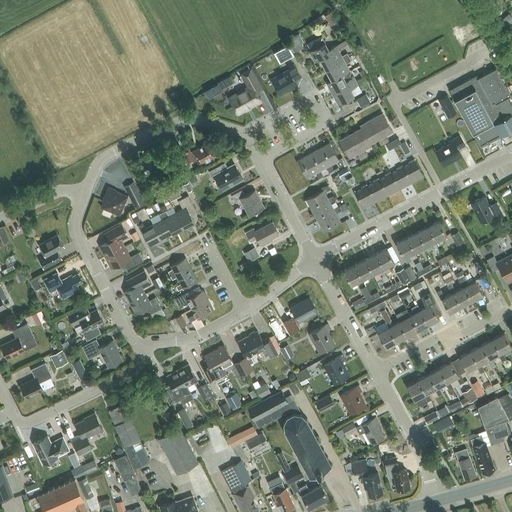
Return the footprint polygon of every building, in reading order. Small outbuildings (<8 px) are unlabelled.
[(328,49),(325,42),(321,36),(307,43),(311,50),(309,51),(315,62),(320,59),(338,49),(339,49),(337,44),(328,49)] [(288,43),(274,51),(279,62),(294,54),(288,43)] [(325,69),(349,57),(347,53),(342,56),(338,49),(320,59),(325,69)] [(342,74),(343,74),(350,71),(346,63),(351,60),(349,57),(325,69),(331,80),(342,74)] [(278,91),(279,93),(292,86),(293,88),(297,86),(294,80),(301,76),(295,66),(288,70),(279,75),(271,79),(275,87),(274,87),(277,92),(278,91)] [(449,89),(480,147),(511,129),(511,105),(507,96),(510,95),(495,67),(477,77),(476,74),(449,89)] [(257,92),(261,89),(251,69),(242,74),(249,87),(230,97),(238,113),(261,101),(257,92)] [(332,93),(356,80),(354,77),(353,77),(350,71),(343,74),(342,74),(331,80),(326,82),(332,93)] [(356,80),(332,93),(338,104),(354,96),(350,89),(358,84),(356,80)] [(366,93),(356,98),(360,107),(370,101),(366,93)] [(457,112),(447,94),(438,99),(447,117),(457,112)] [(372,119),(385,143),(389,141),(387,137),(386,137),(385,135),(393,131),(383,113),(372,119)] [(385,143),(372,119),(360,125),(361,128),(370,144),(371,143),(378,139),(379,141),(378,141),(381,146),(385,143)] [(370,144),(361,128),(351,133),(364,158),(368,156),(366,151),(365,152),(364,150),(372,145),(371,143),(370,144)] [(364,158),(351,133),(339,140),(349,158),(357,153),(358,156),(360,160),(364,158)] [(458,149),(465,145),(460,135),(449,141),(450,144),(436,151),(444,166),(462,156),(458,149)] [(200,165),(216,156),(208,142),(191,151),(189,148),(181,152),(188,164),(197,159),(200,165)] [(321,147),(331,164),(337,161),(340,166),(344,164),(341,158),(339,159),(329,142),(321,147)] [(331,164),(321,147),(311,153),(320,170),(326,167),(329,172),(333,170),(332,167),(331,164)] [(320,170),(311,153),(297,160),(307,177),(315,173),(318,178),(323,176),(321,172),(320,170)] [(409,164),(404,167),(412,182),(423,176),(414,158),(408,161),(409,164)] [(222,189),(242,178),(235,164),(228,167),(225,162),(209,171),(213,177),(215,176),(222,189)] [(397,170),(391,173),(399,189),(412,182),(404,167),(403,165),(396,168),(397,170)] [(386,176),(379,180),(387,195),(399,189),(391,173),(390,171),(384,174),(386,176)] [(338,173),(332,176),(338,187),(344,184),(338,173)] [(189,178),(193,186),(199,183),(195,175),(189,178)] [(373,183),(368,186),(375,201),(387,195),(379,180),(378,177),(372,180),(373,183)] [(134,180),(124,185),(135,207),(145,202),(134,180)] [(184,184),(188,191),(192,189),(188,182),(184,184)] [(375,201),(368,186),(366,183),(361,186),(362,189),(355,192),(363,207),(375,201)] [(310,207),(328,198),(324,192),(330,189),(328,185),(321,187),(322,190),(306,199),(310,207)] [(101,207),(119,214),(127,196),(116,191),(117,190),(108,187),(104,195),(106,195),(101,207)] [(249,215),(264,207),(255,190),(245,195),(242,189),(231,195),(234,201),(240,198),(249,215)] [(176,212),(184,227),(194,221),(192,216),(198,213),(188,195),(178,200),(183,209),(176,212)] [(334,196),(328,198),(310,207),(316,217),(333,208),(330,202),(336,199),(334,196)] [(495,220),(503,216),(496,202),(489,205),(485,197),(471,203),(481,222),(481,223),(483,227),(485,225),(483,221),(493,216),(495,220)] [(340,206),(343,212),(348,210),(345,203),(340,206)] [(339,206),(333,208),(316,217),(323,231),(341,222),(336,213),(342,210),(339,206)] [(184,227),(176,212),(169,216),(166,210),(162,212),(165,218),(172,233),(184,227)] [(165,218),(162,212),(158,214),(161,220),(153,224),(163,242),(168,239),(166,236),(172,233),(165,218)] [(507,230),(511,226),(511,224),(509,219),(503,222),(507,230)] [(429,226),(436,240),(439,245),(444,242),(442,237),(447,235),(439,220),(429,226)] [(271,238),(279,234),(272,221),(255,231),(253,228),(245,232),(250,241),(257,238),(261,246),(272,240),(271,238)] [(105,256),(124,246),(121,239),(128,235),(122,223),(105,232),(109,240),(100,245),(105,256)] [(163,242),(153,224),(145,228),(142,223),(138,225),(141,230),(149,245),(156,241),(158,244),(163,242)] [(3,225),(0,226),(0,236),(4,244),(11,241),(3,225)] [(436,240),(429,226),(417,231),(425,246),(427,250),(432,248),(430,244),(436,240)] [(463,241),(458,230),(451,234),(456,245),(463,241)] [(140,238),(136,231),(130,234),(134,241),(140,238)] [(425,246),(417,231),(407,237),(414,252),(425,246)] [(57,234),(39,244),(45,256),(39,259),(44,268),(61,259),(57,250),(64,246),(57,234)] [(407,237),(396,243),(403,257),(404,257),(407,262),(412,259),(409,254),(414,252),(407,237)] [(105,256),(111,267),(125,260),(129,268),(143,260),(139,252),(130,257),(124,246),(105,256)] [(254,246),(244,252),(248,261),(259,255),(254,246)] [(376,253),(384,268),(386,272),(389,270),(387,266),(394,262),(387,247),(376,253)] [(373,273),(377,280),(381,278),(378,271),(384,268),(376,253),(365,259),(373,273)] [(451,253),(444,256),(447,261),(454,257),(451,253)] [(440,265),(447,261),(444,256),(437,260),(440,265)] [(494,256),(487,260),(493,271),(500,267),(507,281),(511,278),(511,264),(508,256),(497,262),(494,256)] [(170,275),(189,265),(185,257),(170,265),(172,269),(167,271),(170,275)] [(373,273),(365,259),(355,264),(362,279),(365,283),(369,281),(367,277),(373,273)] [(155,269),(152,264),(145,267),(148,273),(155,269)] [(362,279),(355,264),(344,270),(353,288),(358,286),(356,282),(362,279)] [(179,280),(193,272),(189,265),(170,275),(172,279),(177,277),(179,280)] [(405,269),(410,280),(416,276),(410,266),(405,269)] [(16,271),(20,281),(26,278),(21,268),(16,271)] [(403,268),(396,272),(403,284),(409,280),(403,268)] [(129,302),(145,293),(142,286),(151,281),(145,269),(127,278),(131,287),(124,291),(129,302)] [(77,284),(82,281),(78,273),(72,276),(72,274),(61,280),(57,272),(44,279),(50,292),(57,288),(63,298),(79,289),(77,284)] [(193,272),(179,280),(180,283),(176,286),(178,290),(183,288),(198,280),(193,272)] [(459,280),(462,287),(470,301),(483,294),(475,280),(469,284),(465,277),(459,280)] [(399,280),(392,283),(394,288),(401,284),(399,280)] [(415,289),(422,286),(420,281),(413,285),(415,289)] [(387,292),(394,288),(392,283),(385,287),(387,292)] [(449,294),(457,308),(470,301),(462,287),(455,291),(452,284),(448,286),(452,293),(449,294)] [(366,303),(373,300),(370,295),(366,286),(361,288),(366,298),(364,299),(366,303)] [(192,308),(208,299),(203,289),(188,297),(186,292),(175,298),(180,307),(189,302),(192,308)] [(441,290),(437,292),(441,299),(442,298),(449,312),(457,308),(449,294),(445,297),(441,290)] [(370,295),(373,300),(380,296),(377,291),(370,295)] [(439,318),(431,303),(435,301),(430,292),(421,297),(426,306),(421,309),(420,309),(428,324),(439,318)] [(145,293),(129,302),(135,312),(147,306),(151,313),(161,308),(155,297),(149,300),(145,293)] [(392,301),(399,298),(397,293),(390,297),(392,301)] [(366,303),(362,296),(352,301),(356,308),(364,304),(366,303)] [(291,307),(298,320),(317,310),(310,297),(291,307)] [(208,299),(192,308),(195,313),(188,317),(190,321),(213,309),(208,299)] [(413,309),(409,311),(408,312),(418,330),(428,324),(420,309),(421,309),(417,303),(411,306),(413,309)] [(380,314),(378,309),(375,304),(368,308),(371,312),(376,310),(378,315),(380,314)] [(80,321),(85,329),(82,330),(87,339),(101,331),(97,324),(103,321),(97,309),(90,312),(86,305),(68,315),(73,325),(80,321)] [(388,324),(393,321),(384,307),(380,310),(388,324)] [(402,310),(406,317),(399,321),(407,335),(418,330),(408,312),(409,311),(406,307),(402,310)] [(44,308),(34,312),(39,324),(49,319),(44,308)] [(364,314),(363,312),(358,315),(362,323),(372,317),(369,312),(364,314)] [(180,326),(186,323),(181,313),(172,318),(175,323),(178,322),(180,326)] [(300,328),(293,316),(283,321),(290,334),(300,328)] [(367,327),(380,322),(378,318),(366,322),(367,327)] [(382,324),(384,329),(378,332),(386,347),(397,341),(389,326),(386,321),(382,324)] [(399,321),(389,326),(397,341),(407,335),(399,321)] [(8,358),(24,349),(21,342),(34,336),(27,323),(12,330),(16,337),(1,345),(8,358)] [(327,330),(331,329),(328,323),(309,333),(319,352),(335,344),(327,330)] [(279,346),(274,335),(263,341),(257,331),(248,336),(256,352),(262,349),(265,356),(268,354),(270,357),(278,353),(276,348),(279,346)] [(500,352),(502,351),(509,348),(511,353),(511,345),(511,346),(504,333),(493,339),(500,352)] [(250,355),(256,352),(248,336),(238,341),(246,357),(240,360),(246,372),(252,369),(250,364),(254,362),(250,355)] [(108,366),(122,359),(116,348),(117,348),(113,340),(100,346),(96,339),(82,346),(88,359),(101,352),(108,366)] [(500,352),(493,339),(482,344),(490,358),(491,357),(498,354),(502,361),(506,359),(502,351),(500,352)] [(286,359),(294,354),(288,343),(280,348),(286,359)] [(490,358),(482,344),(471,350),(479,364),(480,363),(487,360),(491,367),(495,365),(491,357),(490,358)] [(240,375),(246,372),(240,360),(234,363),(224,345),(214,350),(222,366),(228,363),(232,370),(236,367),(240,375)] [(62,349),(51,354),(57,366),(68,361),(62,349)] [(222,366),(214,350),(204,355),(209,363),(202,367),(210,382),(226,374),(222,366)] [(479,364),(471,350),(460,356),(467,370),(476,365),(480,373),(484,370),(480,363),(479,364)] [(334,384),(350,375),(342,362),(345,360),(342,354),(324,364),(334,384)] [(34,366),(47,361),(46,356),(32,362),(34,366)] [(81,380),(88,376),(79,359),(72,363),(81,380)] [(442,367),(449,380),(456,377),(460,384),(464,381),(460,374),(458,375),(451,361),(442,367)] [(43,390),(40,382),(52,376),(45,362),(31,369),(35,378),(21,385),(27,397),(43,390)] [(178,369),(187,386),(197,380),(188,364),(178,369)] [(306,377),(310,375),(306,366),(295,372),(302,385),(309,382),(306,377)] [(431,372),(438,386),(445,382),(449,390),(453,387),(449,380),(442,367),(431,372)] [(190,392),(187,386),(178,369),(167,375),(169,380),(164,382),(166,386),(162,389),(170,403),(190,392)] [(438,396),(441,394),(442,394),(438,386),(431,372),(420,378),(427,392),(434,389),(438,396)] [(431,399),(427,392),(420,378),(407,385),(415,399),(423,394),(427,402),(431,399)] [(206,382),(197,387),(204,401),(214,396),(206,382)] [(266,382),(256,388),(261,397),(271,392),(266,382)] [(359,392),(362,390),(359,384),(340,395),(351,414),(366,406),(359,392)] [(256,423),(257,423),(259,426),(285,413),(287,416),(283,423),(285,430),(309,476),(330,465),(319,442),(320,441),(321,440),(318,435),(317,435),(316,436),(306,418),(301,413),(294,399),(288,402),(285,397),(291,394),(287,386),(248,407),(256,423)] [(477,398),(472,387),(462,392),(468,403),(477,398)] [(226,397),(231,407),(241,402),(235,391),(226,397)] [(491,444),(504,439),(503,435),(510,433),(506,420),(508,419),(509,420),(511,418),(511,398),(508,392),(498,398),(497,396),(477,406),(485,427),(491,444)] [(315,401),(320,411),(335,403),(330,393),(315,401)] [(452,412),(457,409),(463,406),(460,400),(454,402),(448,405),(452,412)] [(219,406),(224,415),(231,411),(226,402),(219,406)] [(150,460),(124,403),(108,410),(134,467),(150,460)] [(178,410),(188,429),(194,426),(184,407),(178,410)] [(436,410),(423,416),(427,423),(439,417),(436,410)] [(87,436),(103,429),(95,413),(84,418),(85,419),(75,424),(82,436),(73,441),(79,453),(92,447),(87,436)] [(284,413),(263,425),(265,429),(284,420),(286,417),(284,413)] [(360,433),(364,431),(371,443),(383,436),(378,425),(380,424),(376,417),(356,427),(360,433)] [(345,432),(345,433),(356,427),(353,421),(336,431),(339,436),(345,432)] [(198,461),(180,426),(158,437),(176,472),(198,461)] [(253,426),(247,429),(250,436),(257,433),(253,426)] [(264,432),(246,440),(251,449),(268,441),(264,432)] [(483,471),(494,468),(489,453),(489,454),(482,433),(470,438),(473,445),(477,443),(482,456),(478,457),(483,471)] [(57,455),(69,449),(63,437),(51,442),(48,436),(33,442),(43,463),(58,456),(57,455)] [(120,455),(121,454),(124,449),(118,447),(115,453),(120,455)] [(465,478),(476,474),(469,455),(467,456),(465,450),(462,451),(461,449),(455,451),(465,478)] [(113,459),(119,471),(120,471),(131,495),(136,492),(137,495),(143,493),(125,453),(114,458),(113,459)] [(397,489),(410,486),(406,468),(399,469),(396,455),(384,458),(388,477),(394,476),(397,489)] [(369,494),(382,491),(378,471),(368,474),(367,470),(368,470),(365,458),(352,462),(355,473),(362,471),(363,475),(362,475),(364,483),(366,482),(369,494)] [(233,489),(234,492),(232,493),(240,507),(242,506),(244,511),(252,511),(258,509),(252,497),(254,496),(248,485),(246,486),(245,483),(251,479),(241,459),(221,470),(231,490),(233,489)] [(93,460),(82,465),(86,473),(96,468),(93,460)] [(283,471),(284,473),(287,480),(288,479),(291,487),(297,484),(295,479),(304,475),(299,463),(283,471)] [(0,500),(14,495),(2,464),(0,465),(0,500)] [(75,477),(86,473),(82,465),(72,469),(75,477)] [(49,489),(58,511),(65,511),(76,507),(78,511),(80,511),(87,509),(83,499),(85,498),(76,478),(49,489)] [(42,490),(40,482),(29,485),(32,493),(42,490)] [(299,487),(302,493),(309,507),(328,496),(321,483),(309,489),(306,483),(299,487)] [(276,506),(279,505),(281,510),(288,507),(290,508),(293,507),(293,505),(294,505),(286,487),(282,488),(280,484),(271,489),(273,492),(276,499),(274,500),(276,506)] [(58,511),(49,489),(41,493),(37,495),(25,500),(29,511),(35,509),(33,503),(40,500),(45,511),(42,511),(58,511)] [(161,511),(197,511),(192,495),(175,501),(175,500),(160,505),(161,511)] [(113,511),(112,504),(110,498),(100,501),(101,507),(102,511),(113,511)]
